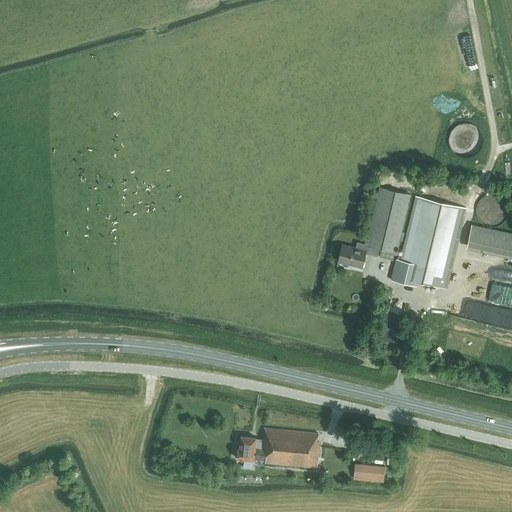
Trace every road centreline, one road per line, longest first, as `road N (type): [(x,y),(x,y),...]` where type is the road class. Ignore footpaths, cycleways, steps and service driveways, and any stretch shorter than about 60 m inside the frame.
road 1 (unclassified): [(0,373),(50,365),(180,373),(511,444)]
road 2 (primary): [(101,344),(191,353),(511,428)]
road 3 (track): [(475,193),(494,136),(469,0)]
